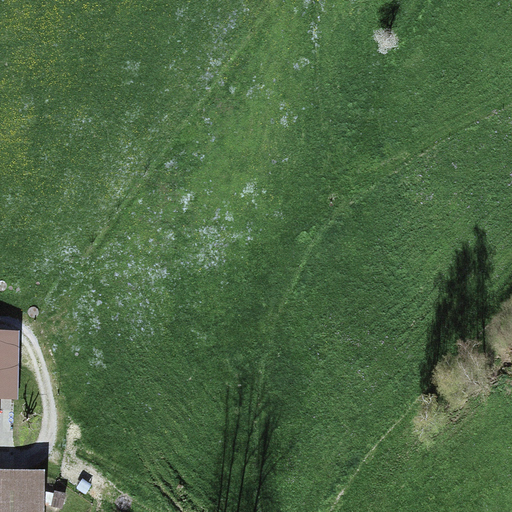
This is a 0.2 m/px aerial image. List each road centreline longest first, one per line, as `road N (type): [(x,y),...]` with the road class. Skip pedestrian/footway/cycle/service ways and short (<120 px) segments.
road 1 (track): [(511,315),(378,444),(331,511)]
road 2 (track): [(0,468),(41,449),(50,417),(30,338),(0,323)]
road 3 (track): [(148,511),(91,459),(41,449)]
